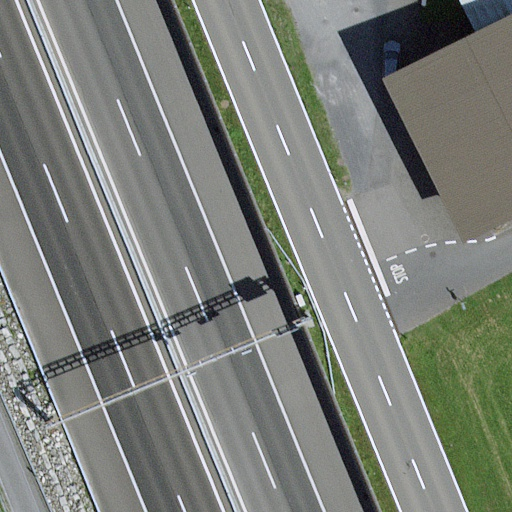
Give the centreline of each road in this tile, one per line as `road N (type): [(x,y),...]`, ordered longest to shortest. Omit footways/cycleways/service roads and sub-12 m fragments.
road 1 (motorway): [(282,511),(75,0)]
road 2 (primary): [(224,0),(431,511)]
road 3 (motorway): [(0,59),(183,511)]
